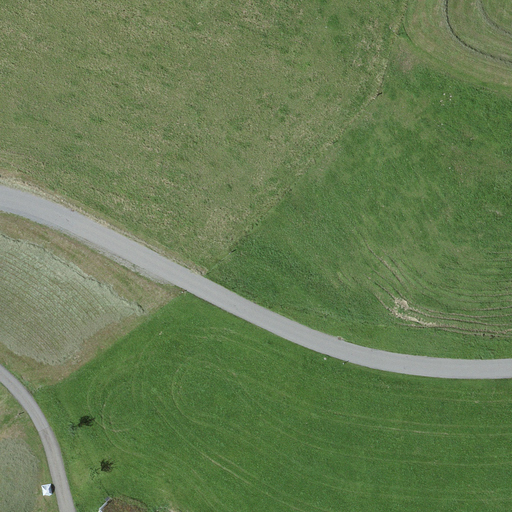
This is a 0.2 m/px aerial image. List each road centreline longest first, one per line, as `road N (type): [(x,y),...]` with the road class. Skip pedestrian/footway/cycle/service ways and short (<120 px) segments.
road 1 (unclassified): [(0,200),(72,218),(205,291),(365,363),(511,374)]
road 2 (track): [(0,379),(24,397),(57,461),(69,511)]
